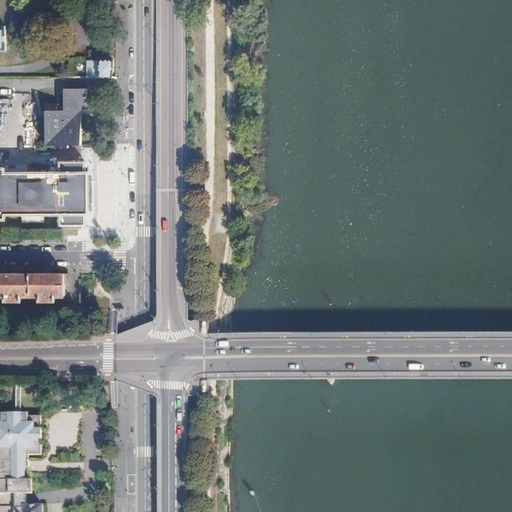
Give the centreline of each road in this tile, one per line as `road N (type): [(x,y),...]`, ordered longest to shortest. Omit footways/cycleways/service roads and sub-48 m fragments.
road 1 (primary): [(172,366),(511,365)]
road 2 (secondary): [(169,308),(168,0)]
road 3 (primary): [(511,348),(209,349)]
road 4 (secondary): [(143,0),(143,258)]
road 5 (secondary): [(143,258),(144,511)]
road 6 (unknown): [(143,83),(26,89),(14,106),(12,160)]
road 7 (secondary): [(0,365),(172,366)]
road 8 (secondary): [(149,350),(0,352)]
road 9 (primary): [(172,511),(172,366)]
road 10 (residential): [(143,258),(0,258)]
